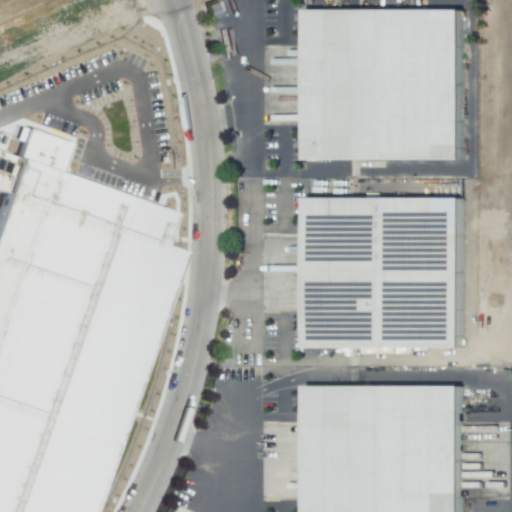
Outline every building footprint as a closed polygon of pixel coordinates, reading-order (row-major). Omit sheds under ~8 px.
[(300,7),(455,7),(455,152),(303,154),(300,7)] [(303,192),(453,192),(455,341),(303,341),(303,192)] [(0,279),(76,307),(29,445),(0,434),(0,279)] [(305,511),(303,383),(453,381),(454,511),(305,511)] [(0,511),(0,479),(15,485),(6,511),(0,511)]
